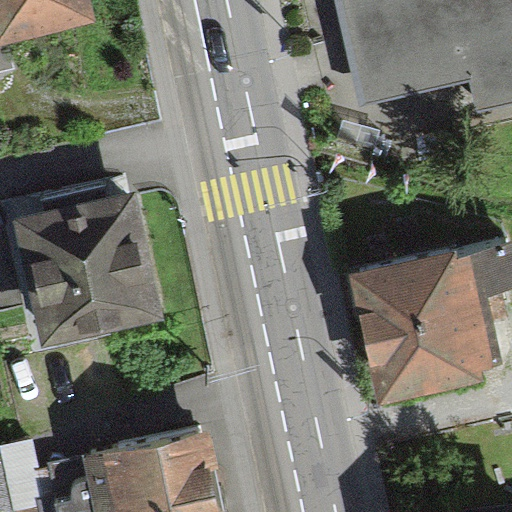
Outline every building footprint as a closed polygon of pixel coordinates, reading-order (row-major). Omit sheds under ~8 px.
[(0,0),(0,34),(93,11),(90,0),(0,0)] [(511,0),(339,0),(363,98),(465,74),(473,105),(511,95),(511,0)] [(15,213),(44,339),(164,311),(135,185),(15,213)] [(347,261),(380,392),(472,368),(469,357),(499,349),(483,287),(511,280),(511,242),(509,232),(457,246),(454,234),(347,261)] [(0,511),(229,511),(210,423),(81,451),(82,454),(51,461),(53,466),(35,470),(27,440),(4,446),(6,455),(0,456),(0,511)]
